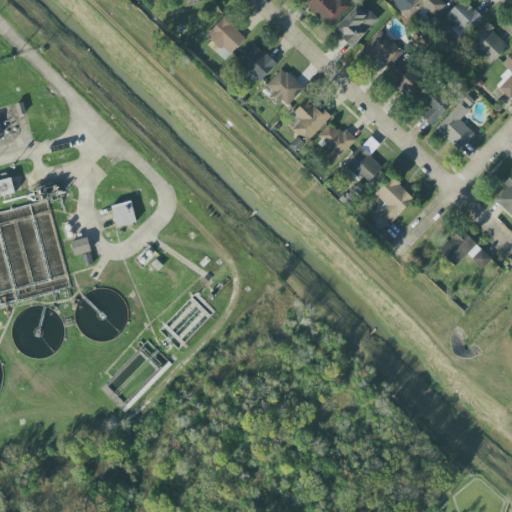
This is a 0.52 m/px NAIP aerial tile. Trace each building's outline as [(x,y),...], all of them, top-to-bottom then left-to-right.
[(302,0),(329,27),(350,7),(343,0),(302,0)] [(394,0),(390,5),(410,23),(423,9),(434,18),(446,5),(440,0),(394,0)] [(483,18),(462,0),(460,0),(445,17),(455,25),(451,30),(462,40),(483,18)] [(378,20),(359,3),(333,31),(352,48),(378,20)] [(216,52),(225,60),(246,38),(223,17),(205,37),(219,49),(216,52)] [(490,64),(508,45),(486,24),(467,43),(490,64)] [(403,54),(382,31),(358,53),(369,65),(377,56),(388,68),(403,54)] [(260,84),(277,62),(266,53),(265,55),(251,44),(238,62),(250,71),(248,74),(260,84)] [(509,99),(511,96),(511,53),(502,64),(509,71),(495,86),(509,99)] [(387,76),(409,97),(423,82),(401,61),(387,76)] [(266,86),(287,107),(303,89),(282,69),(266,86)] [(423,110),(419,115),(431,126),(453,102),(432,82),(413,101),(423,110)] [(300,121),(292,129),(305,143),(329,120),(308,98),(293,113),(300,121)] [(436,128),(460,151),(475,135),(460,120),(470,110),(462,102),(436,128)] [(334,163),(356,140),(346,130),(341,134),(331,124),(314,143),(334,163)] [(380,145),(370,136),(344,164),(366,186),(383,168),(370,156),(380,145)] [(511,174),(503,184),(507,188),(495,201),(511,216),(511,174)] [(374,195),(386,206),(381,212),(392,223),(414,199),(391,177),(374,195)] [(0,197),(15,195),(12,179),(0,181),(0,197)] [(111,207),(116,228),(136,223),(131,202),(111,207)] [(491,258),(459,229),(439,252),(455,267),(467,255),(481,268),(491,258)] [(91,252),(87,238),(70,242),(74,256),(91,252)]
